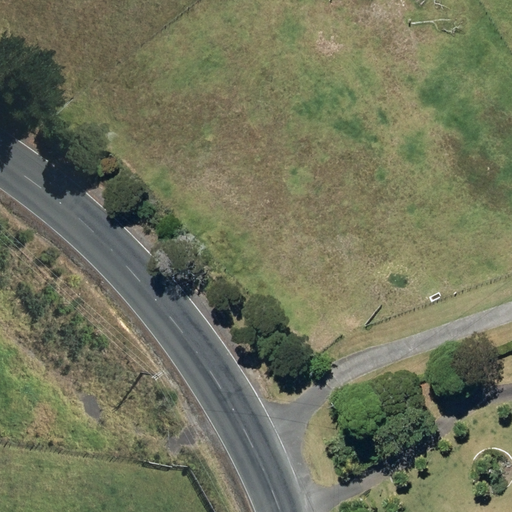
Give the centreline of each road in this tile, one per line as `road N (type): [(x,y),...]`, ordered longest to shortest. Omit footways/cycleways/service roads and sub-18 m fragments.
road 1 (tertiary): [(282,511),(232,404),(163,305),(73,214),(0,159)]
road 2 (unknown): [(232,404),(356,336),(511,274)]
